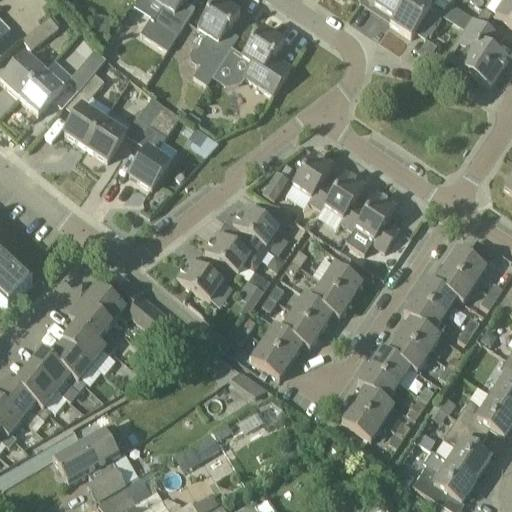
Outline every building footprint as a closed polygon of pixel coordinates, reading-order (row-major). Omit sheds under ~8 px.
[(195,13),(184,6),(188,0),(156,0),(153,6),(163,13),(154,26),(151,23),(141,40),(167,57),(171,50),(195,13)] [(409,0),(364,0),(362,4),(393,24),(407,4),(409,0)] [(433,9),(437,2),(433,0),(409,0),(407,4),(393,24),(389,29),(411,43),(418,33),(428,40),(441,20),(444,16),(433,9)] [(239,43),(228,36),(240,19),(218,5),(209,19),(207,18),(196,35),(207,42),(199,54),(197,56),(193,55),(189,60),(190,68),(195,71),(199,70),(200,71),(192,82),(206,92),(212,84),(231,54),(239,43)] [(511,9),(505,5),(495,22),(511,33),(511,9)] [(444,16),(441,20),(452,27),(460,15),(449,9),(444,16)] [(491,20),(482,14),(475,25),(483,31),(491,20)] [(93,20),(91,36),(109,38),(111,22),(93,20)] [(58,34),(49,23),(21,45),(30,56),(58,34)] [(483,31),(475,25),(472,24),(467,32),(456,49),(463,54),(454,69),(490,92),(507,66),(488,53),(497,40),(483,31)] [(252,48),(241,65),(250,71),(242,83),(272,103),(287,81),(270,70),(284,48),(262,34),(253,49),(252,48)] [(419,58),(430,64),(438,49),(427,43),(419,58)] [(43,77),(24,60),(0,86),(0,88),(18,104),(43,77)] [(77,99),(92,81),(82,72),(66,90),(77,99)] [(43,77),(18,104),(38,122),(63,95),(43,77)] [(103,88),(94,79),(92,81),(77,99),(87,107),(103,88)] [(151,103),(129,137),(140,144),(161,111),(151,103)] [(146,155),(142,161),(128,181),(151,196),(168,170),(154,161),(165,143),(179,123),(172,119),(161,111),(140,144),(149,150),(146,155)] [(84,153),(102,126),(81,112),(63,139),(84,153)] [(201,125),(189,118),(184,126),(196,133),(201,125)] [(125,141),(102,126),(84,153),(107,168),(125,141)] [(193,135),(187,130),(183,137),(189,141),(193,135)] [(199,152),(207,141),(196,134),(188,145),(199,152)] [(332,171),(314,159),(292,192),(310,204),(307,208),(321,217),(324,213),(333,199),(333,198),(320,190),(332,171)] [(288,184),(277,177),(262,199),(274,206),(288,184)] [(333,199),(324,213),(342,225),(340,229),(352,238),(355,234),(365,219),(364,219),(351,211),(364,192),(345,180),(333,198),(333,199)] [(511,180),(503,194),(511,199),(511,180)] [(365,219),(355,234),(374,246),(372,250),(384,258),(396,240),(383,231),(395,213),(377,201),(364,219),(365,219)] [(277,236),(281,239),(290,224),(271,212),(263,225),(244,213),(232,232),(243,239),(266,253),(277,236)] [(243,239),(234,252),(217,240),(204,258),(215,266),(234,278),(237,281),(243,272),(252,278),(267,255),(265,253),(266,253),(243,239)] [(445,272),(474,291),(485,273),(457,254),(445,272)] [(307,262),(299,257),(292,267),(300,273),(307,262)] [(0,258),(0,309),(7,315),(31,288),(0,258)] [(277,278),(284,267),(274,259),(266,271),(277,278)] [(234,278),(215,266),(207,279),(189,267),(176,285),(210,307),(222,289),(226,291),(234,278)] [(292,267),(285,278),(293,283),(300,273),(292,267)] [(334,271),(322,288),(350,307),(362,290),(334,271)] [(445,272),(434,289),(433,290),(456,304),(455,305),(462,309),(474,291),(445,272)] [(110,290),(116,294),(109,302),(117,309),(132,291),(118,280),(110,290)] [(416,302),(445,321),(455,305),(456,304),(433,290),(434,289),(427,284),(416,302)] [(310,305),(332,320),(338,325),(350,307),(322,288),(310,305)] [(502,294),(494,289),(487,299),(495,305),(502,294)] [(112,332),(120,322),(125,316),(117,309),(109,302),(116,294),(110,290),(104,297),(96,291),(82,308),(112,332)] [(132,291),(117,309),(125,316),(127,317),(140,302),(142,299),(132,291)] [(283,298),(275,292),(268,302),(276,308),(283,298)] [(511,292),(498,312),(509,320),(511,321),(511,292)] [(259,302),(248,294),(241,305),(252,312),(259,302)] [(495,305),(487,299),(480,310),(488,315),(495,305)] [(310,305),(304,301),(292,319),(320,338),(332,320),(310,305)] [(150,310),(140,302),(127,317),(125,316),(120,322),(127,328),(130,324),(134,328),(150,310)] [(261,312),(269,318),(276,308),(268,302),(261,312)] [(433,338),(434,338),(445,321),(416,302),(404,320),(410,325),(411,324),(433,338)] [(69,324),(106,355),(111,348),(104,342),(112,332),(82,308),(74,318),(69,324)] [(150,310),(134,328),(144,336),(159,318),(150,310)] [(169,325),(159,318),(144,336),(154,344),(169,325)] [(292,319),(282,334),(281,335),(302,350),(302,351),(308,355),(320,338),(292,319)] [(256,327),(252,325),(247,322),(240,332),(249,338),(256,327)] [(479,329),(471,323),(464,334),(472,339),(479,329)] [(109,363),(112,360),(117,353),(111,348),(106,355),(69,324),(64,330),(71,337),(62,347),(91,371),(103,357),(109,363)] [(433,338),(411,324),(410,325),(399,341),(428,360),(440,342),(434,338),(433,338)] [(178,333),(169,325),(154,344),(163,352),(178,333)] [(281,335),(282,334),(275,330),(263,347),(291,367),(302,351),(302,350),(281,335)] [(249,338),(240,332),(233,343),(241,348),(249,338)] [(188,341),(178,333),(163,352),(173,360),(188,341)] [(472,339),(464,334),(457,344),(465,350),(472,339)] [(480,345),(490,352),(497,341),(487,334),(480,345)] [(410,374),(409,374),(416,379),(428,360),(399,341),(388,358),(388,359),(410,374)] [(62,347),(53,358),(46,352),(41,358),(84,393),(86,390),(80,385),(91,371),(62,347)] [(291,367),(263,347),(250,366),(279,385),(291,367)] [(399,390),(409,374),(410,374),(388,359),(388,358),(381,354),(370,371),(399,390)] [(41,358),(39,361),(28,375),(56,399),(65,388),(78,400),(84,393),(41,358)] [(461,367),(453,361),(446,372),(454,377),(461,367)] [(511,370),(505,366),(497,377),(504,381),(490,402),(511,416),(511,370)] [(388,408),(388,407),(399,390),(370,371),(358,389),(364,394),(365,393),(388,408)] [(454,377),(446,372),(439,382),(447,388),(454,377)] [(6,386),(41,415),(37,421),(43,426),(51,417),(45,412),(56,399),(28,375),(19,386),(11,380),(6,386)] [(240,379),(230,386),(242,394),(253,387),(240,379)] [(0,393),(0,408),(21,426),(30,414),(37,421),(41,415),(6,386),(0,393)] [(353,411),(382,429),(394,411),(388,407),(388,408),(365,393),(364,394),(353,411)] [(433,398),(425,393),(418,403),(427,409),(433,398)] [(435,412),(448,421),(456,409),(443,401),(435,412)] [(511,416),(490,402),(481,415),(468,406),(455,426),(483,444),(490,434),(503,443),(511,429),(511,416)] [(427,409),(418,403),(411,413),(420,419),(427,409)] [(2,449),(6,452),(9,454),(15,446),(9,440),(21,426),(0,408),(0,436),(8,443),(2,449)] [(353,411),(341,428),(370,448),(382,429),(353,411)] [(426,420),(436,426),(442,417),(432,411),(426,420)] [(447,468),(475,486),(490,463),(476,455),(483,444),(455,426),(442,446),(456,455),(447,468)] [(402,427),(395,438),(403,443),(410,433),(402,427)] [(108,446),(120,440),(114,429),(80,448),(88,463),(97,458),(104,471),(109,468),(118,463),(108,446)] [(177,458),(185,471),(220,451),(212,437),(177,458)] [(388,448),(396,454),(403,443),(395,438),(388,448)] [(422,451),(426,445),(418,440),(414,445),(422,451)] [(52,464),(68,492),(87,481),(91,489),(87,492),(95,507),(122,491),(109,468),(104,471),(97,458),(88,463),(80,448),(52,464)] [(336,458),(337,453),(333,449),(328,451),(327,456),(331,459),(336,458)] [(475,486),(447,468),(430,456),(422,469),(425,471),(411,492),(440,510),(447,499),(460,508),(475,486)] [(372,479),(386,487),(389,482),(364,466),(356,479),(368,486),(372,479)] [(394,483),(400,473),(395,469),(388,479),(394,483)] [(407,493),(407,492),(413,484),(400,475),(394,484),(407,493)] [(130,491),(120,498),(100,511),(135,511),(134,510),(137,508),(134,502),(136,501),(130,491)] [(212,498),(193,510),(194,511),(214,511),(219,509),(212,498)] [(381,511),(374,502),(358,511),(381,511)]
